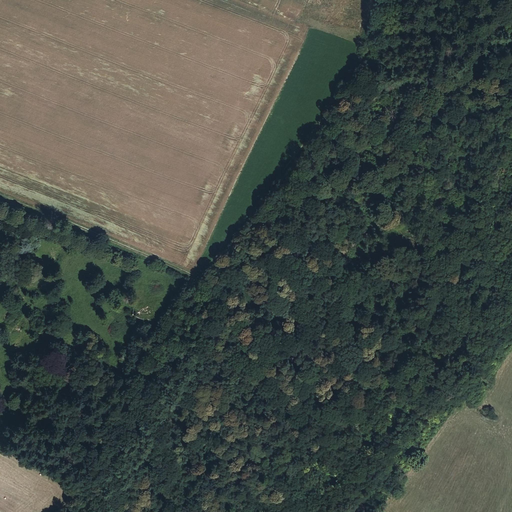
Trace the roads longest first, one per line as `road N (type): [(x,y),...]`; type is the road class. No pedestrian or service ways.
road 1 (track): [(201,281),(96,463),(58,511)]
road 2 (track): [(201,281),(0,195)]
